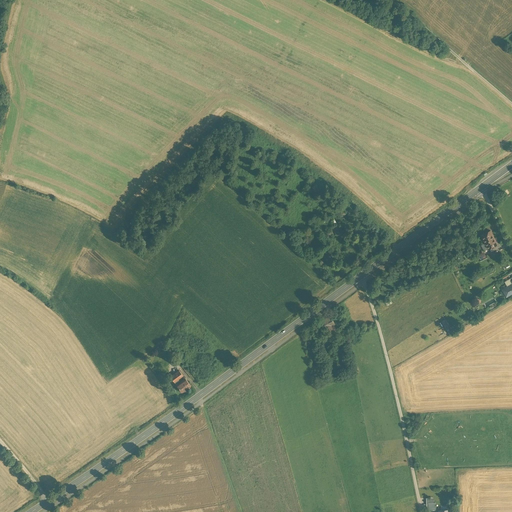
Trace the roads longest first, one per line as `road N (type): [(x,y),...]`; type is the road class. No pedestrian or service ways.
road 1 (secondary): [(360,276),(47,500)]
road 2 (unclassified): [(360,276),(421,511)]
road 3 (unclassified): [(392,0),(511,103)]
road 4 (secondary): [(480,187),(360,276)]
road 5 (track): [(335,0),(466,64)]
road 6 (track): [(196,397),(241,511)]
